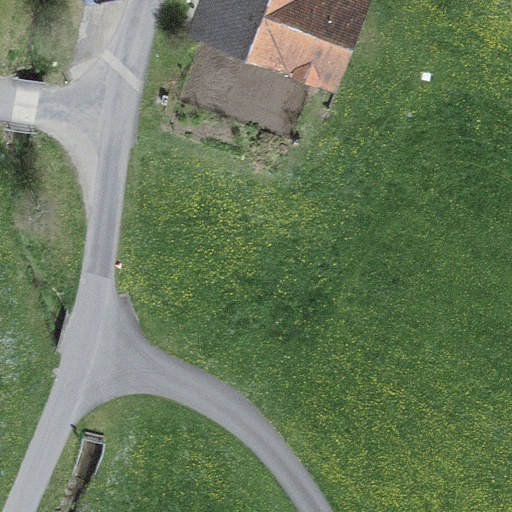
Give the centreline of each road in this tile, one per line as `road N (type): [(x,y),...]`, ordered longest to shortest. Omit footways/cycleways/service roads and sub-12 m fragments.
road 1 (unclassified): [(109,121),(111,250),(99,336),(17,511)]
road 2 (track): [(325,511),(253,422),(208,385),(99,336)]
road 3 (unclassified): [(155,0),(109,121)]
